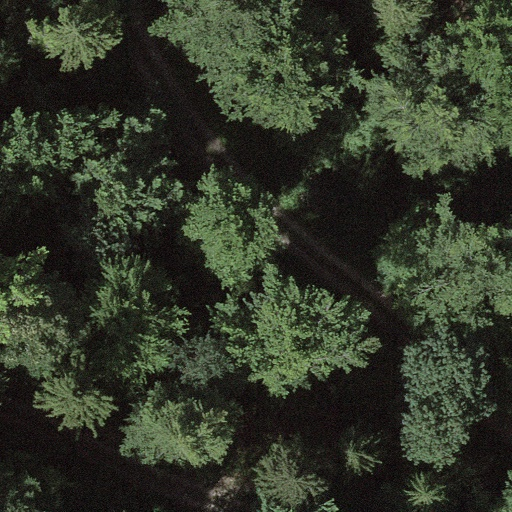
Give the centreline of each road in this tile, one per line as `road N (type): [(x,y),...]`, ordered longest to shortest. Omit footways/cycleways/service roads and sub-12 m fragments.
road 1 (track): [(511,416),(242,186),(151,54),(128,0)]
road 2 (track): [(0,405),(243,511)]
